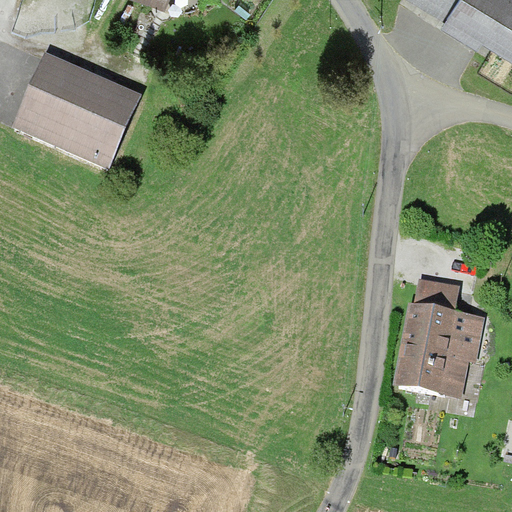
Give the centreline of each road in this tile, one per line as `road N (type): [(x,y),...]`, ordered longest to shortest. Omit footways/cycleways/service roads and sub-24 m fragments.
road 1 (tertiary): [(325,511),(354,441),(372,354),(391,112)]
road 2 (tertiary): [(391,112),(362,26),(344,0)]
road 3 (unclassified): [(391,112),(511,116)]
